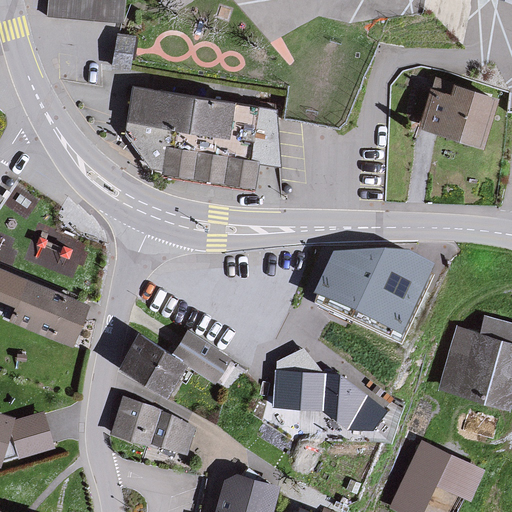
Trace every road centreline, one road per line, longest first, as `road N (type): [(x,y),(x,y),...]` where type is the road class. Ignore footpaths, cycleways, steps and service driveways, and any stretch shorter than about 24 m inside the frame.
road 1 (tertiary): [(511,235),(217,228),(156,212)]
road 2 (residential): [(156,212),(119,308),(95,424),(110,511)]
road 3 (tertiary): [(156,212),(99,182),(44,112)]
